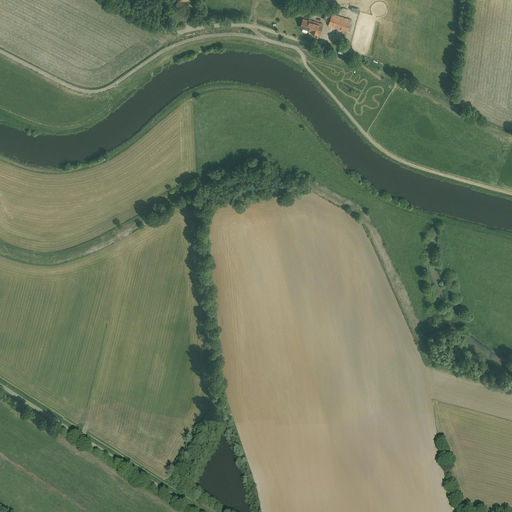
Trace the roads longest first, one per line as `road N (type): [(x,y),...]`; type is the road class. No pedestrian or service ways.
road 1 (residential): [(102,0),(163,31),(252,25),(323,45)]
road 2 (unclassified): [(193,511),(0,384)]
